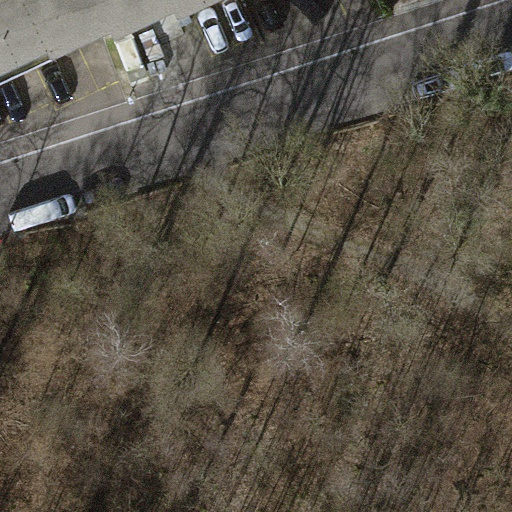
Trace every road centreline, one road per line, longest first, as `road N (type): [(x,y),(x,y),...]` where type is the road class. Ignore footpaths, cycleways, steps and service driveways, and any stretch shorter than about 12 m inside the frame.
road 1 (unclassified): [(511,36),(0,206)]
road 2 (track): [(511,329),(356,230),(116,170)]
